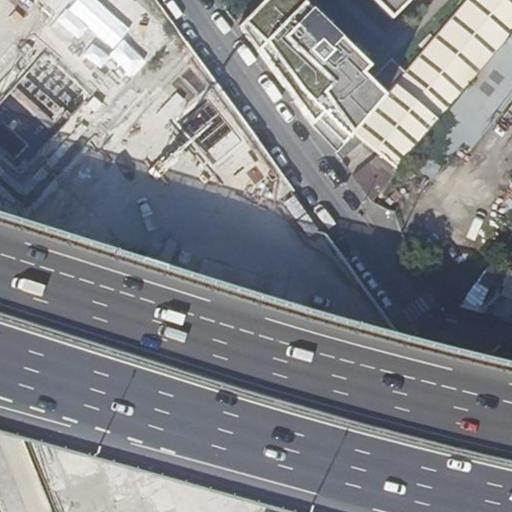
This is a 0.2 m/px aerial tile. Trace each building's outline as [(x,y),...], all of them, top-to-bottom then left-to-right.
[(0,51),(3,32),(30,36),(32,23),(42,25),(45,0),(1,0),(0,8),(0,51)] [(353,133),(405,71),(391,60),(370,84),(362,77),(369,70),(303,7),(308,2),(305,0),(264,0),(240,25),(258,45),(255,53),(309,127),(321,117),(342,145),(353,133)] [(511,0),(466,0),(405,71),(353,133),(377,154),(397,171),(405,163),(439,122),(502,44),(511,32),(511,0)] [(374,0),(391,17),(408,0),(374,0)] [(237,28),(255,53),(258,45),(240,25),(237,28)] [(511,32),(502,44),(511,51),(511,32)] [(439,122),(463,143),(472,150),(511,101),(511,51),(502,44),(439,122)] [(331,157),(342,145),(321,117),(309,127),(331,157)] [(439,122),(405,163),(430,183),(463,143),(439,122)] [(397,171),(377,154),(352,176),(371,200),(397,171)] [(463,298),(458,306),(485,313),(500,296),(511,299),(511,271),(487,264),(463,298)]
